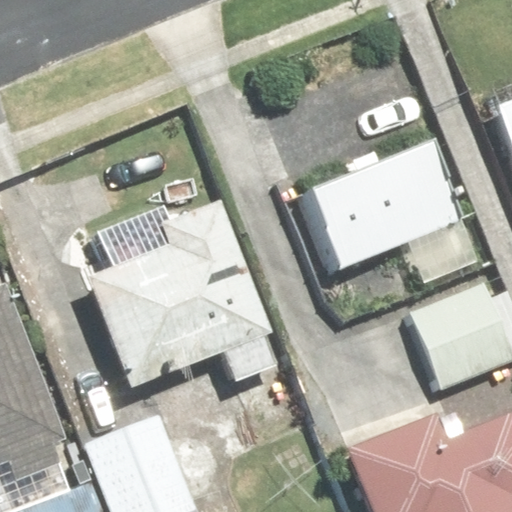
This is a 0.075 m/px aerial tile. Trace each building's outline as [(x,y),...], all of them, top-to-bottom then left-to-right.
[(511,105),(490,115),(511,167),(511,105)] [(434,153),(308,200),(338,278),(400,254),(413,289),(476,265),(434,153)] [(160,211),(88,239),(103,276),(81,284),(125,396),(220,359),(232,390),(278,373),(213,206),(166,224),(160,211)] [(0,473),(6,471),(12,485),(62,467),(54,444),(63,441),(7,289),(0,291),(0,473)] [(482,289),(407,318),(438,396),(511,367),(482,289)] [(371,511),(511,511),(511,429),(498,396),(437,421),(435,417),(347,452),(371,511)] [(109,511),(193,511),(157,419),(84,447),(109,511)]
